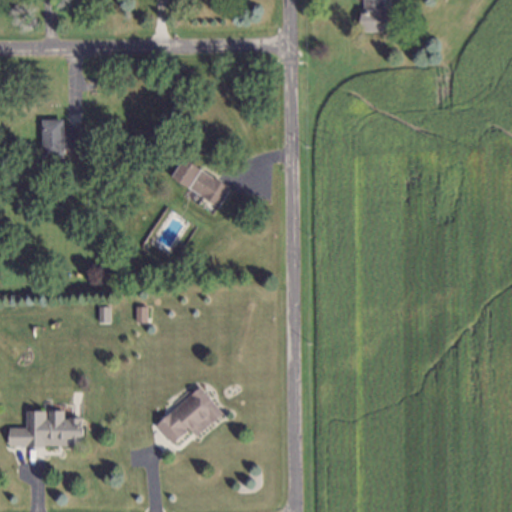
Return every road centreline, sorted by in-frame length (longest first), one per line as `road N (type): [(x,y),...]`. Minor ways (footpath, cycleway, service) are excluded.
road 1 (residential): [(288,0),(292,511)]
road 2 (residential): [(290,47),(0,51)]
